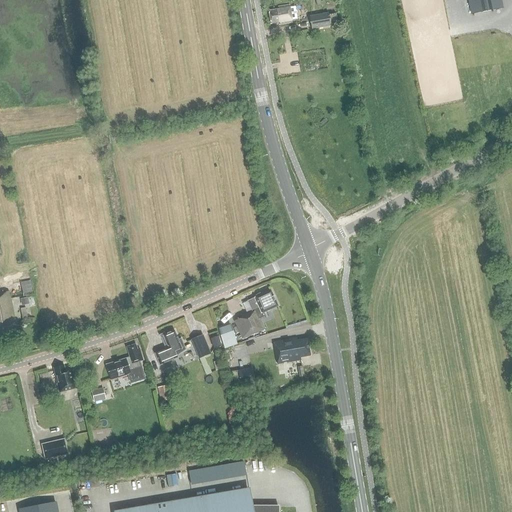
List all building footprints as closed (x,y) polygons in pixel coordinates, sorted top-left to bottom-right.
[(500,0),(468,0),(471,15),(502,9),(500,0)] [(290,22),(288,5),(278,7),(278,9),(268,11),(270,23),(278,22),(279,24),(290,22)] [(329,13),(310,16),(312,29),(331,26),(329,13)] [(30,280),(21,283),(23,297),(33,296),(30,280)] [(234,321),(242,339),(264,329),(259,319),(263,317),(261,313),(276,306),(270,291),(262,295),(260,293),(255,295),(254,298),(247,301),(251,310),(239,315),(241,318),(234,321)] [(8,292),(0,293),(0,340),(14,338),(12,326),(15,325),(8,292)] [(28,305),(27,298),(20,299),(21,306),(28,305)] [(230,325),(218,329),(224,349),(237,345),(230,325)] [(170,361),(177,359),(176,356),(185,350),(181,340),(178,341),(174,331),(165,335),(165,333),(164,333),(164,334),(160,336),(165,349),(154,354),(159,366),(160,366),(160,365),(169,361),(170,361)] [(209,353),(201,334),(190,339),(198,357),(209,353)] [(217,337),(211,339),(214,348),(220,346),(217,337)] [(299,356),(309,354),(307,339),(297,341),(296,337),(273,341),(277,364),(300,360),(299,356)] [(130,358),(106,365),(111,380),(129,374),(131,382),(143,378),(138,362),(143,361),(139,349),(137,350),(135,345),(127,348),(130,358)] [(71,368),(62,371),(61,367),(53,369),(57,384),(57,385),(59,393),(76,388),(71,368)] [(254,384),(251,368),(231,372),(234,387),(235,388),(254,384)] [(170,400),(167,385),(157,388),(160,402),(170,400)] [(106,399),(103,388),(90,391),(93,403),(106,399)] [(46,390),(40,392),(42,400),(48,398),(46,390)] [(67,454),(64,440),(42,445),(45,459),(67,454)] [(251,506),(248,490),(118,511),(278,511),(279,506),(251,506)] [(57,511),(55,503),(20,510),(19,511),(57,511)]
